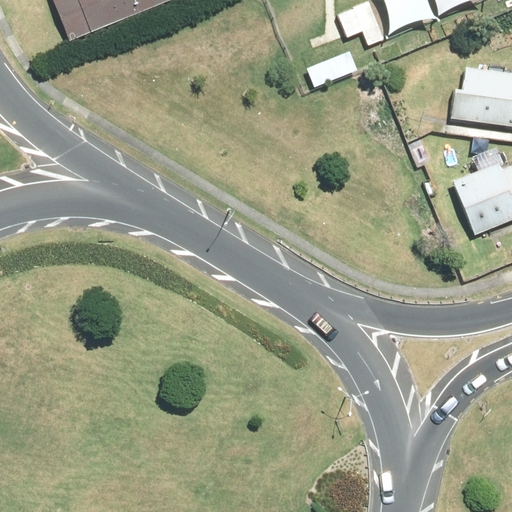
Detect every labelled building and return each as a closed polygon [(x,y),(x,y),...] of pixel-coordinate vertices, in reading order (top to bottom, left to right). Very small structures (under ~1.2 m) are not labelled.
[(50,0),(60,22),(67,38),(157,0),(50,0)] [(441,22),(431,0),(380,0),(399,41),(441,22)] [(385,39),(370,2),(352,10),(367,46),(385,39)] [(451,87),(447,116),(511,124),(511,71),(463,65),(460,88),(451,87)] [(496,162),(449,179),(470,232),(511,215),(511,162),(498,168),(496,162)]
